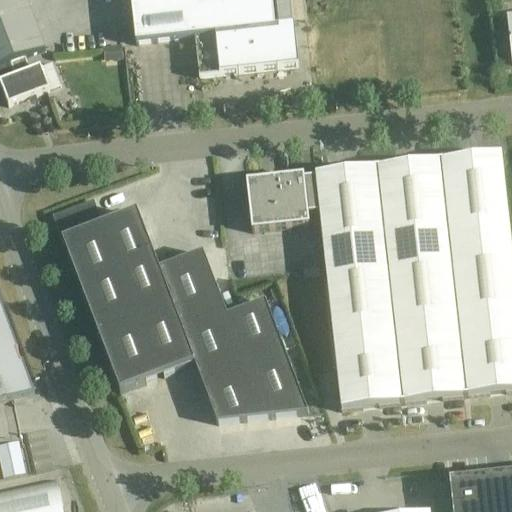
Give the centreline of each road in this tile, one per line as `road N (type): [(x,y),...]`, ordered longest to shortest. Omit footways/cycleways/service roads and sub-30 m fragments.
road 1 (unclassified): [(0,176),(33,164),(511,112)]
road 2 (unclassified): [(109,496),(151,480),(511,441)]
road 3 (unclassified): [(109,496),(0,210)]
